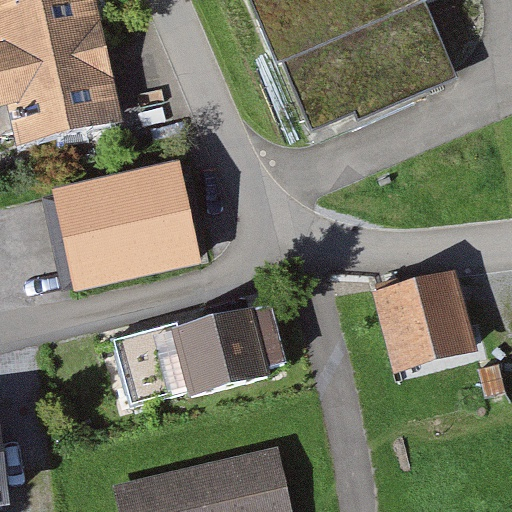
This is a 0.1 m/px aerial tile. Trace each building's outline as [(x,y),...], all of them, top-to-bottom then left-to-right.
[(123,125),(95,0),(4,0),(0,1),(0,61),(20,149),(123,125)] [(248,0),(313,145),(458,81),(422,0),(248,0)] [(180,164),(53,192),(76,297),(202,269),(180,164)] [(459,275),(373,296),(393,379),(480,358),(459,275)] [(276,314),(177,334),(190,402),(273,385),(270,366),(286,363),(276,314)] [(295,511),(281,452),(117,491),(122,511),(295,511)]
